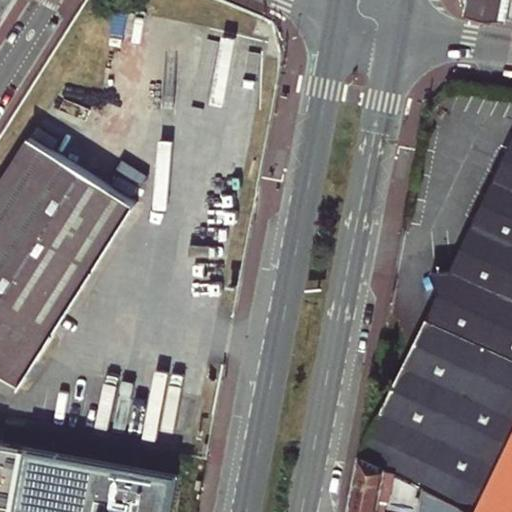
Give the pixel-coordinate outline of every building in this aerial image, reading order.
[(0,0),(0,5),(9,12),(16,0),(0,0)] [(479,13),(511,18),(511,0),(471,0),(470,12),(479,13)] [(0,25),(9,12),(0,5),(0,25)] [(136,201),(30,134),(0,181),(0,372),(19,385),(136,201)] [(511,147),(362,456),(427,488),(471,510),(511,430),(511,147)] [(382,340),(378,362),(389,364),(393,343),(382,340)] [(511,511),(511,430),(471,510),(474,511),(511,511)] [(100,459),(103,440),(73,434),(69,453),(100,459)] [(361,455),(350,511),(380,511),(381,510),(389,511),(422,511),(427,488),(362,456),(361,455)] [(474,511),(471,510),(427,488),(422,511),(474,511)]
